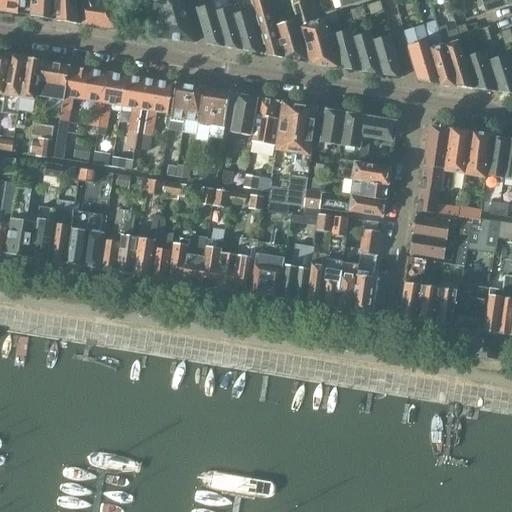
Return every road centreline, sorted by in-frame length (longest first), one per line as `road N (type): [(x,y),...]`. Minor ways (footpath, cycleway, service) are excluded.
road 1 (residential): [(384,326),(0,262)]
road 2 (residential): [(384,326),(420,99)]
road 3 (residential): [(208,64),(420,99)]
road 4 (residential): [(0,30),(208,64)]
road 5 (residential): [(511,346),(384,326)]
